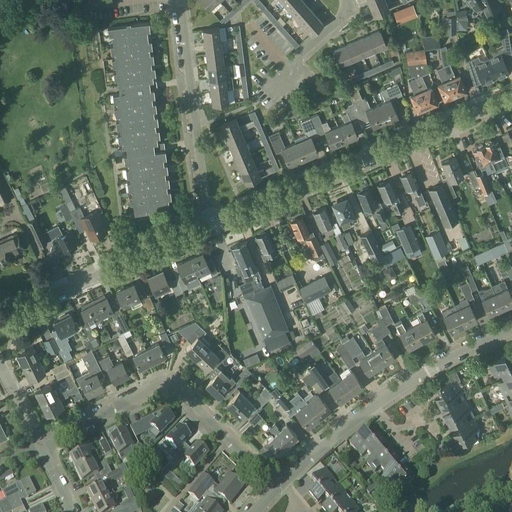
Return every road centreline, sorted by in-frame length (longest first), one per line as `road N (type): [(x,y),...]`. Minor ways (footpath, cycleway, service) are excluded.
road 1 (residential): [(212,226),(511,102)]
road 2 (residential): [(40,445),(167,387),(281,486)]
road 3 (residential): [(0,322),(212,226)]
road 4 (residential): [(212,226),(180,0)]
road 5 (residential): [(374,408),(511,327)]
road 6 (residential): [(281,486),(374,408)]
